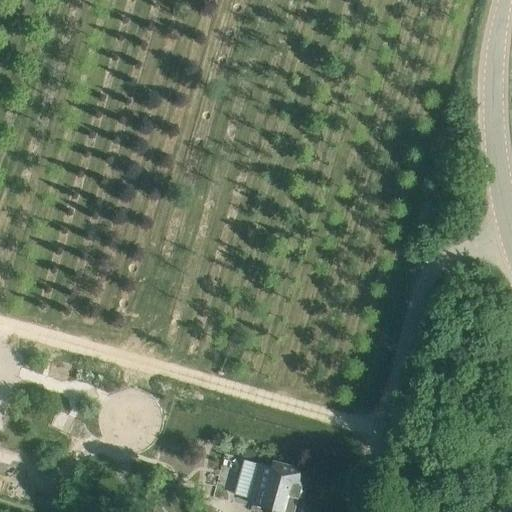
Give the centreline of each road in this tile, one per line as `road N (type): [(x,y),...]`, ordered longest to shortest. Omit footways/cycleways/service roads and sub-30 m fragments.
road 1 (unclassified): [(355,511),(427,265),(458,247),(511,236)]
road 2 (tertiary): [(511,236),(490,88),(503,0)]
